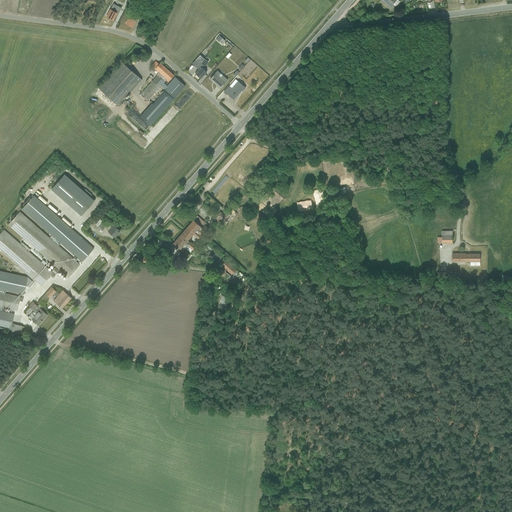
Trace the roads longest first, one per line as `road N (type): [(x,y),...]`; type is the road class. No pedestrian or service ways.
road 1 (primary): [(240,125),(0,402)]
road 2 (unclassified): [(0,16),(125,34),(240,125)]
road 3 (tertiary): [(511,7),(366,25),(332,20)]
road 4 (primary): [(332,20),(240,125)]
road 5 (track): [(188,373),(53,340)]
